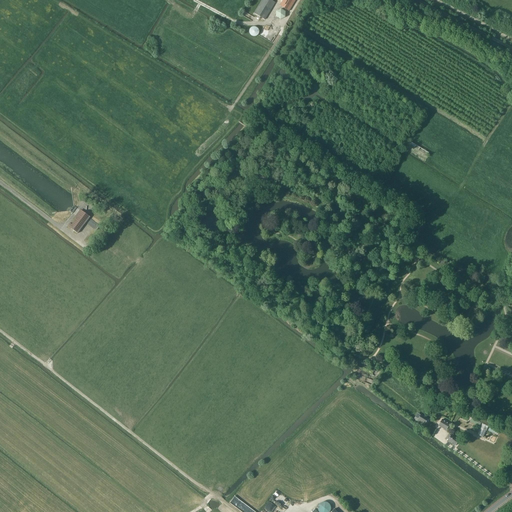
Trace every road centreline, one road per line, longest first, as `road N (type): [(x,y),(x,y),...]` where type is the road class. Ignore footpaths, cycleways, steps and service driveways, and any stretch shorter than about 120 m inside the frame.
road 1 (track): [(237,511),(14,342),(10,347)]
road 2 (track): [(315,0),(299,32),(316,54),(292,66),(305,90),(277,99),(255,121)]
road 3 (track): [(511,59),(374,0)]
